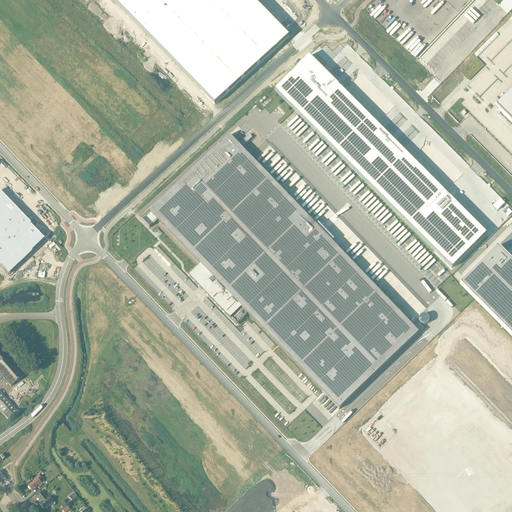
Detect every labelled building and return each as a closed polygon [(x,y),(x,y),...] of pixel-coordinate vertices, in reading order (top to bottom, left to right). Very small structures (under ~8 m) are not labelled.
[(111,0),(201,91),(214,105),(289,37),(288,36),(283,32),(252,0),(111,0)] [(309,57),(274,91),(452,269),(486,234),(444,193),(446,191),(412,157),(411,159),(377,125),(378,123),(344,89),(343,91),(309,57)] [(511,90),(496,107),(498,110),(497,112),(499,114),(501,112),(511,123),(511,90)] [(149,212),(141,220),(149,228),(157,220),(200,265),(188,276),(229,319),(230,318),(235,324),(246,313),(339,410),(418,333),(332,243),(334,241),(318,224),(315,226),(229,136),(149,212)] [(249,136),(241,143),(244,146),(251,138),(249,136)] [(0,193),(0,267),(7,276),(40,244),(41,245),(45,240),(34,228),(34,229),(0,193)] [(492,252),(460,284),(511,336),(511,261),(497,247),(492,252)] [(94,351),(91,377),(129,424),(169,385),(163,378),(159,382),(149,371),(153,367),(142,357),(149,350),(124,325),(111,312),(97,325),(94,351)] [(419,323),(415,327),(419,332),(423,328),(419,323)] [(20,373),(0,349),(0,344),(4,341),(1,337),(0,337),(0,373),(11,386),(26,373),(23,370),(20,373)] [(511,511),(511,426),(435,346),(353,424),(436,510),(433,511),(511,511)] [(11,405),(13,403),(10,400),(8,402),(0,393),(0,410),(7,419),(16,411),(11,405)] [(42,485),(39,481),(42,479),(39,475),(34,479),(36,480),(28,486),(32,491),(38,486),(39,487),(42,485)] [(44,491),(37,497),(41,502),(39,504),(44,511),(51,505),(52,506),(53,507),(55,505),(55,503),(53,501),(52,501),(51,502),(47,497),(47,498),(45,496),(47,495),(44,491)]
